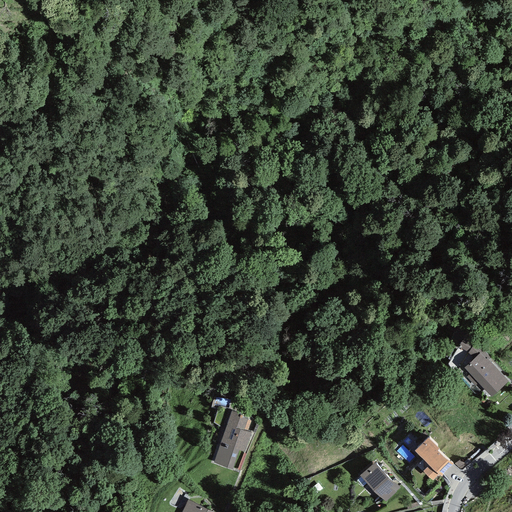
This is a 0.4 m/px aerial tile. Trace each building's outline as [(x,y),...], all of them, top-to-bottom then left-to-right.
[(476,341),(466,335),(459,347),(468,352),(474,359),(480,353),(486,359),(487,358),(489,360),(491,358),(476,341)] [(474,359),(464,368),(470,374),(466,377),(475,386),(478,383),(491,397),(508,381),(489,360),(487,358),(486,359),(480,353),(474,359)] [(243,415),(231,411),(213,462),(233,469),(239,451),(244,453),(252,433),(248,431),(251,421),(243,418),(243,415)] [(439,449),(428,438),(415,452),(429,465),(423,472),(432,480),(438,474),(441,477),(452,465),(437,451),(439,449)] [(399,488),(375,463),(360,476),(385,502),(399,488)] [(213,511),(187,500),(181,511),(213,511)]
